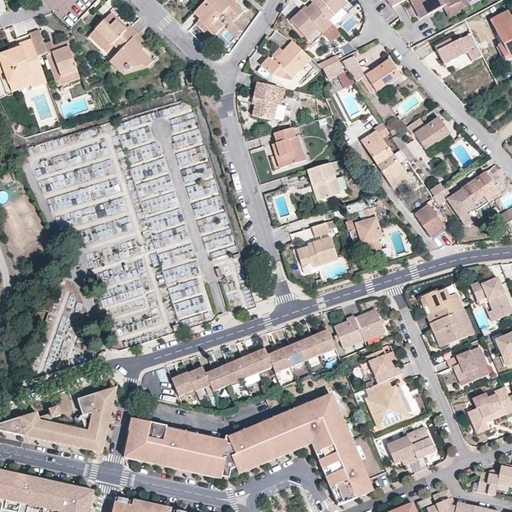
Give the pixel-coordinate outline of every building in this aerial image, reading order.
[(215,37),(225,26),(218,19),(224,12),(234,21),(244,10),(232,0),(206,0),(194,13),(200,19),(204,23),(203,25),(215,37)] [(309,0),(311,2),(327,18),(340,6),(345,1),(344,0),(309,0)] [(410,0),(421,19),(444,6),(448,4),(450,6),(461,0),(460,0),(410,0)] [(465,8),(461,0),(450,6),(448,4),(444,6),(450,16),(465,8)] [(289,20),(305,37),(316,27),(322,32),(332,23),(327,18),(311,2),(306,7),(302,11),(300,9),(289,20)] [(346,11),(340,6),(327,18),(332,23),(332,24),(346,11)] [(117,16),(111,10),(94,27),(109,42),(110,41),(119,32),(126,40),(135,31),(136,30),(128,23),(126,25),(124,27),(115,17),(117,16)] [(492,21),(503,43),(499,45),(506,59),(511,56),(511,18),(509,12),(492,21)] [(117,16),(115,17),(124,27),(126,25),(117,16)] [(332,23),(322,32),(329,39),(338,30),(332,24),(332,23)] [(76,69),(66,39),(53,44),(51,39),(43,41),(38,27),(28,30),(30,36),(31,39),(35,49),(36,54),(45,51),(51,49),(60,74),(76,69)] [(109,42),(94,27),(88,32),(103,48),(109,42)] [(310,41),(319,33),(316,29),(306,36),(310,41)] [(142,38),(135,31),(126,40),(118,48),(108,58),(122,73),(144,67),(154,56),(139,41),(142,38)] [(118,48),(126,40),(119,32),(110,41),(118,48)] [(483,56),(471,33),(452,44),(449,38),(434,46),(446,67),(453,63),(457,71),(483,56)] [(20,43),(23,53),(35,49),(31,39),(30,36),(19,40),(20,43)] [(293,41),(283,52),(274,61),(270,57),(262,65),(273,75),(283,77),(287,73),(292,78),(311,58),(293,41)] [(419,56),(431,52),(427,41),(415,46),(419,56)] [(8,47),(0,50),(0,60),(3,68),(7,80),(29,73),(31,79),(33,84),(46,80),(44,75),(36,54),(35,49),(23,53),(20,43),(8,47)] [(283,52),(279,48),(270,57),(274,61),(283,52)] [(50,66),(56,84),(78,76),(76,69),(60,74),(51,49),(45,51),(50,66)] [(338,61),(336,56),(318,64),(323,68),(338,61)] [(354,57),(342,62),(356,82),(362,78),(366,75),(354,57)] [(400,75),(390,60),(366,75),(375,91),(376,92),(400,75)] [(323,68),(328,80),(339,75),(344,72),(338,61),(323,68)] [(351,86),(344,72),(339,75),(346,89),(351,86)] [(31,79),(29,73),(7,80),(9,87),(31,79)] [(375,91),(366,75),(362,78),(371,94),(375,91)] [(278,103),(276,102),(279,87),(257,82),(254,98),(257,99),(256,104),(253,115),(275,120),(278,103)] [(278,103),(283,104),(286,88),(279,87),(276,102),(278,103)] [(415,133),(425,150),(449,133),(439,118),(426,126),(424,128),(415,133)] [(424,128),(419,120),(408,128),(413,135),(415,133),(424,128)] [(374,128),(376,131),(381,137),(388,132),(381,123),(374,128)] [(273,133),(276,143),(280,156),(276,157),(280,168),(306,159),(295,126),(273,133)] [(376,131),(362,141),(378,166),(393,156),(381,137),(376,131)] [(399,134),(392,139),(400,150),(407,146),(399,134)] [(276,143),(272,144),(276,157),(280,156),(276,143)] [(414,157),(407,146),(400,150),(408,161),(414,157)] [(24,148),(15,151),(21,165),(29,161),(24,148)] [(393,156),(378,166),(394,189),(409,180),(393,156)] [(308,169),(313,184),(316,183),(321,199),(342,193),(340,190),(336,177),(332,161),(308,169)] [(496,188),(486,172),(462,188),(463,189),(473,204),(496,188)] [(47,179),(50,189),(63,186),(60,175),(47,179)] [(343,175),(336,177),(340,190),(347,188),(343,175)] [(429,189),(434,196),(447,187),(443,181),(429,189)] [(316,183),(313,184),(318,200),(321,199),(316,183)] [(102,185),(48,196),(51,210),(72,206),(71,203),(120,192),(118,184),(103,187),(102,185)] [(473,204),(463,189),(453,196),(447,187),(434,196),(432,197),(435,201),(439,206),(447,200),(464,222),(470,217),(467,213),(475,207),(473,204)] [(501,195),(496,188),(473,204),(475,207),(478,211),(501,195)] [(367,218),(363,220),(356,222),(356,220),(348,222),(357,249),(364,246),(364,244),(368,242),(379,239),(384,237),(374,206),(369,207),(366,198),(364,198),(346,204),(349,214),(360,211),(365,209),(367,218)] [(119,199),(104,205),(108,214),(123,208),(119,199)] [(451,224),(439,206),(435,201),(416,214),(432,236),(451,224)] [(511,207),(501,215),(507,223),(511,220),(511,207)] [(474,222),(470,217),(464,222),(467,227),(474,222)] [(328,221),(330,228),(339,225),(336,219),(328,221)] [(330,228),(328,221),(313,226),(316,235),(330,231),(330,228)] [(312,241),(313,243),(297,248),(302,263),(312,260),(313,265),(320,263),(338,257),(330,234),(312,241)] [(368,242),(372,253),(383,250),(379,239),(368,242)] [(302,263),(305,272),(321,267),(320,263),(313,265),(312,260),(302,263)] [(191,263),(163,270),(166,286),(170,285),(179,326),(211,319),(201,275),(195,277),(191,263)] [(477,299),(485,295),(491,309),(495,319),(496,323),(501,321),(500,317),(511,313),(496,277),(489,280),(485,282),(484,278),(470,283),(477,299)] [(130,281),(131,307),(145,306),(143,280),(130,281)] [(224,284),(229,300),(242,296),(245,308),(254,306),(249,286),(236,290),(234,281),(224,284)] [(429,322),(435,319),(462,308),(455,292),(448,295),(444,288),(436,291),(435,289),(423,294),(427,302),(430,301),(434,310),(431,312),(426,314),(429,322)] [(423,294),(418,297),(422,305),(427,302),(423,294)] [(374,308),(353,317),(363,339),(363,340),(384,331),(374,308)] [(437,340),(439,346),(472,332),(462,308),(435,319),(429,322),(433,331),(436,330),(439,338),(437,340)] [(491,309),(487,311),(491,321),(495,319),(491,309)] [(346,321),(333,326),(342,348),(363,339),(353,317),(352,315),(345,318),(346,321)] [(318,332),(312,334),(319,352),(334,346),(329,335),(326,328),(318,332)] [(511,330),(494,338),(500,352),(504,350),(510,362),(511,361),(511,330)] [(297,341),(298,343),(304,359),(319,352),(312,334),(303,338),(297,341)] [(290,344),(282,347),(289,363),(290,365),(304,359),(298,343),(297,341),(290,344)] [(452,366),(456,364),(458,367),(453,369),(458,379),(463,377),(466,382),(488,373),(484,364),(487,363),(479,345),(446,359),(449,367),(452,366)] [(256,350),(249,353),(256,370),(272,364),(267,353),(264,347),(256,350)] [(290,365),(289,363),(282,347),(274,350),(267,353),(272,364),(275,371),(290,365)] [(321,354),(324,363),(336,358),(332,349),(321,354)] [(385,355),(383,350),(367,356),(375,377),(363,382),(366,389),(370,387),(387,380),(401,374),(398,368),(395,369),(391,370),(388,362),(392,361),(395,360),(391,352),(385,355)] [(504,350),(500,352),(505,364),(510,362),(504,350)] [(235,359),(238,367),(242,377),(256,370),(249,353),(240,357),(235,359)] [(227,383),(242,377),(238,367),(235,359),(226,363),(220,366),(227,383)] [(194,390),(210,384),(205,373),(205,372),(202,366),(194,370),(187,373),(194,388),(194,390)] [(212,389),(227,383),(220,366),(212,369),(205,372),(205,373),(210,384),(212,389)] [(242,377),(244,383),(259,377),(256,370),(242,377)] [(171,377),(173,383),(178,395),(194,388),(187,373),(186,371),(178,374),(171,377)] [(458,379),(460,385),(466,382),(463,377),(458,379)] [(370,398),(367,399),(379,428),(408,416),(396,387),(391,389),(387,380),(370,387),(366,389),(370,398)] [(496,388),(498,391),(485,396),(484,392),(471,397),(475,407),(467,410),(474,428),(485,424),(484,421),(482,416),(492,412),(493,414),(503,409),(511,405),(511,404),(509,398),(504,385),(496,388)] [(97,453),(98,449),(99,448),(101,447),(103,447),(105,447),(110,427),(117,395),(113,394),(111,390),(80,400),(85,416),(91,415),(92,412),(95,413),(94,419),(92,427),(90,433),(77,430),(73,447),(97,453)] [(331,394),(324,397),(329,409),(336,406),(331,394)] [(261,467),(259,461),(317,437),(327,460),(335,479),(337,478),(340,484),(338,486),(344,502),(358,496),(362,495),(363,498),(375,493),(363,463),(364,462),(358,448),(354,450),(351,442),(343,424),(342,421),(336,406),(329,409),(324,397),(310,403),(275,417),(277,421),(248,432),(246,429),(229,436),(228,441),(217,439),(182,431),(181,437),(168,434),(169,428),(142,422),(141,424),(134,422),(128,449),(127,452),(142,455),(141,462),(147,464),(172,469),(204,476),(206,477),(207,474),(224,478),(230,480),(235,471),(238,469),(241,476),(261,467)] [(310,403),(308,399),(294,404),(295,406),(290,409),(289,406),(273,413),(275,417),(310,403)] [(52,414),(53,417),(62,415),(59,406),(50,409),(52,414)] [(503,409),(493,414),(492,412),(482,416),(484,421),(504,413),(503,409)] [(85,416),(87,420),(94,419),(95,413),(92,412),(91,415),(85,416)] [(53,417),(52,414),(40,418),(39,413),(32,415),(34,420),(51,424),(53,417)] [(32,415),(20,419),(5,424),(8,433),(14,434),(60,444),(69,446),(73,429),(65,427),(51,424),(34,420),(32,415)] [(85,416),(81,418),(84,428),(89,429),(89,427),(87,420),(85,416)] [(348,422),(343,424),(351,442),(355,440),(348,422)] [(0,425),(0,431),(8,433),(5,424),(0,425)] [(89,429),(84,428),(65,424),(65,427),(73,429),(77,430),(90,433),(89,429)] [(426,453),(434,450),(424,426),(406,434),(406,435),(414,453),(415,457),(416,457),(422,454),(421,451),(425,450),(426,453)] [(181,437),(182,431),(169,428),(168,434),(181,437)] [(406,435),(385,443),(393,461),(399,459),(406,456),(408,460),(415,457),(414,453),(406,435)] [(283,458),(313,446),(318,457),(331,487),(339,507),(358,500),(359,499),(358,496),(344,502),(338,486),(335,479),(327,460),(317,437),(259,461),(261,467),(283,458)] [(141,462),(142,455),(127,452),(126,459),(141,462)] [(501,464),(500,470),(497,482),(508,484),(511,485),(511,466),(504,465),(501,464)] [(86,511),(92,489),(49,479),(6,470),(0,468),(0,491),(4,492),(4,497),(13,499),(19,501),(19,496),(26,497),(25,502),(59,510),(58,511),(86,511)] [(478,482),(476,490),(494,494),(496,487),(497,482),(500,470),(491,468),(490,470),(490,472),(483,471),(480,472),(478,482)] [(448,488),(433,494),(436,503),(425,507),(427,511),(438,511),(439,511),(454,511),(455,506),(455,505),(450,505),(448,499),(452,497),(448,488)] [(197,511),(187,510),(152,502),(115,494),(112,507),(110,511),(197,511)] [(417,500),(420,505),(431,501),(429,496),(417,500)] [(464,511),(463,510),(464,502),(457,501),(455,506),(454,511),(464,511)] [(472,511),(474,505),(464,502),(463,510),(464,511),(472,511)]
